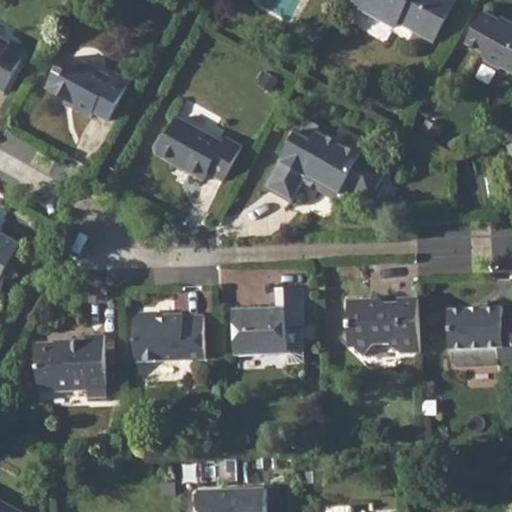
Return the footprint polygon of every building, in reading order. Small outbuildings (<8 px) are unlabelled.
[(356,0),(355,3),(394,26),(397,23),(398,21),(433,41),(455,0),(356,0)] [(486,12),(469,44),(484,53),(487,61),(503,71),(505,67),(511,70),(511,23),(503,19),(501,21),(486,12)] [(0,87),(6,91),(25,57),(9,49),(13,42),(0,34),(0,87)] [(57,64),(45,86),(74,102),(72,105),(90,115),(94,110),(108,118),(129,79),(113,70),(110,76),(72,55),(65,69),(57,64)] [(160,134),(154,145),(157,152),(176,163),(178,160),(186,166),(185,168),(205,179),(209,170),(224,180),(243,146),(227,137),(225,141),(177,115),(167,132),(160,134)] [(297,128),(265,185),(294,202),(308,176),(340,194),(346,183),(366,194),(379,190),(387,176),(384,163),(319,128),(314,137),(297,128)] [(0,287),(2,288),(6,272),(4,271),(20,244),(1,233),(0,234),(0,287)] [(279,310),(272,310),(235,310),(236,356),(291,354),(292,363),(306,363),(305,288),(278,290),(279,310)] [(370,305),(370,300),(349,301),(350,330),(344,338),(364,357),(376,343),(391,343),(394,347),(421,346),(419,299),(398,299),(398,304),(370,305)] [(511,364),(511,314),(501,314),(501,308),(448,309),(450,349),(451,349),(452,362),(457,367),(511,364)] [(142,313),(137,320),(139,361),(206,358),(206,316),(187,317),(187,314),(172,315),(172,318),(159,318),(160,312),(142,313)] [(69,343),(38,344),(40,392),(88,390),(89,398),(108,398),(106,336),(87,336),(86,340),(69,341),(69,343)] [(208,509),(201,510),(201,511),(267,511),(267,491),(207,492),(208,509)] [(0,511),(18,511),(0,501),(0,511)]
